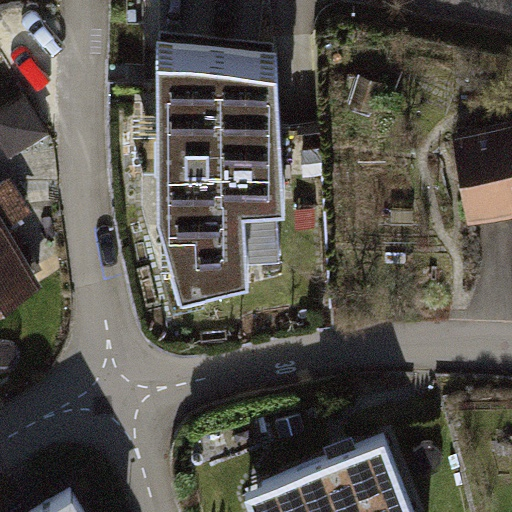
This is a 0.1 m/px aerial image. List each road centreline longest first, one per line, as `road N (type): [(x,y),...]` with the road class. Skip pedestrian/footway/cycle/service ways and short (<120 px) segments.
road 1 (residential): [(116,397),(77,153),(77,0)]
road 2 (residential): [(511,344),(309,355),(116,397)]
road 3 (residential): [(116,397),(0,462)]
road 4 (residential): [(154,511),(116,397)]
